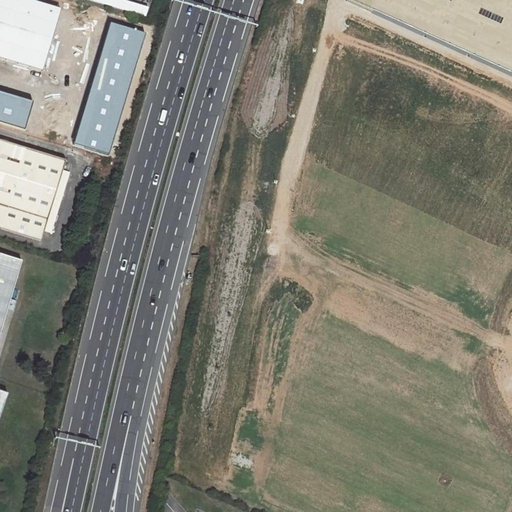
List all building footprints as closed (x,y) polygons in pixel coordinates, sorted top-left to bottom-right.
[(0,0),(0,59),(41,72),(60,9),(30,0),(0,0)] [(511,0),(346,0),(511,75),(511,0)] [(466,162),(328,104),(298,175),(436,233),(449,201),(462,174),(466,162)] [(0,204),(5,206),(0,223),(0,228),(39,241),(63,161),(0,141),(0,204)] [(511,196),(462,174),(449,201),(462,207),(451,232),(476,243),(488,217),(511,227),(511,262),(509,268),(511,269),(511,196)] [(0,328),(20,262),(0,256),(0,328)]
